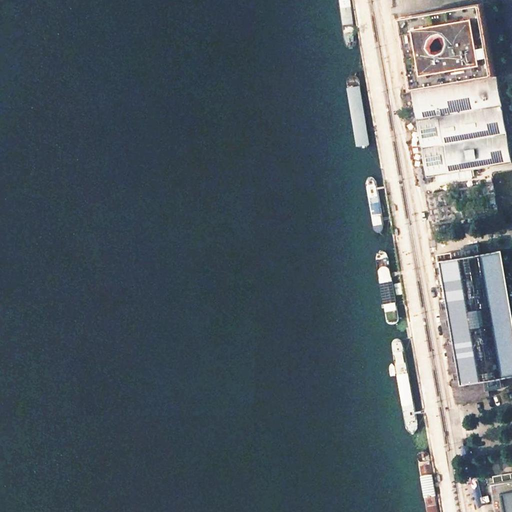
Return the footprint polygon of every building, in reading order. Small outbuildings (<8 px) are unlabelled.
[(327,0),(338,54),(343,56),(346,56),(348,50),(339,0),(327,0)] [(496,76),(484,3),(401,17),(409,66),(424,70),(427,88),(496,76)] [(427,88),(424,70),(409,66),(413,91),(427,88)] [(502,102),(498,76),(496,76),(427,88),(413,91),(428,177),(511,162),(511,158),(509,144),(502,102)] [(349,79),(348,83),(357,142),(360,147),(365,149),(369,147),(372,141),(361,82),(358,77),(352,77),(349,79)] [(377,175),(373,176),(371,179),(378,226),(383,231),(388,229),(389,223),(380,178),(377,175)] [(511,375),(511,287),(511,280),(507,280),(506,273),(509,272),(505,250),(454,258),(444,260),(450,296),(450,300),(455,299),(457,307),(452,308),(456,335),(461,334),(463,342),(458,342),(462,370),(464,370),(465,377),(463,378),(465,384),(488,379),(488,375),(502,373),(503,377),(511,375)] [(377,254),(376,258),(386,321),(391,325),(397,324),(399,318),(389,257),(386,252),(380,251),(377,254)] [(454,258),(453,252),(438,255),(445,297),(450,296),(444,260),(454,258)] [(396,341),(392,345),(409,435),(414,437),(417,436),(419,431),(404,345),(400,341),(396,341)] [(422,452),(418,456),(428,511),(439,511),(430,456),(426,452),(422,452)] [(511,511),(511,479),(494,483),(499,511),(511,511)]
